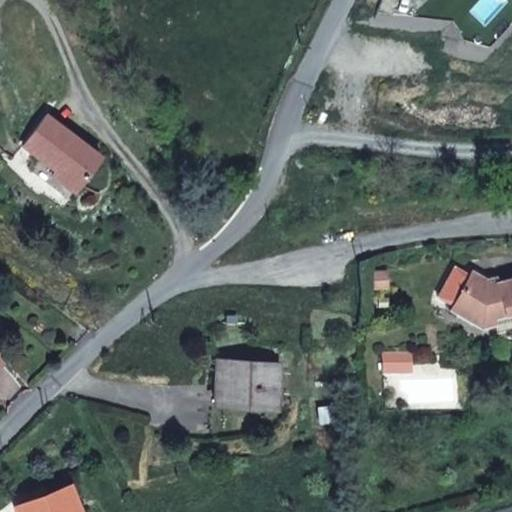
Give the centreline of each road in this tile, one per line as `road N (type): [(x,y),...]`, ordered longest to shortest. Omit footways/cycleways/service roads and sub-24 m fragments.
road 1 (residential): [(347,0),(253,211),(19,407),(0,436)]
road 2 (unknown): [(148,300),(221,266),(281,250),(511,213)]
